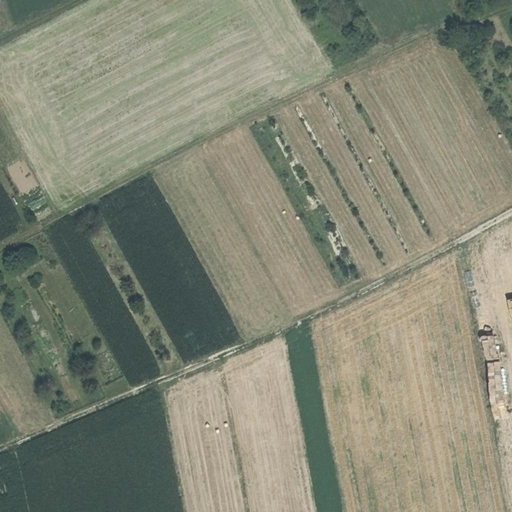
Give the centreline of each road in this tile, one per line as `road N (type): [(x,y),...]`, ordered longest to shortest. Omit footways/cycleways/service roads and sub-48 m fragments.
road 1 (track): [(0,249),(325,81),(405,44),(511,10)]
road 2 (track): [(0,449),(280,332),(511,211)]
